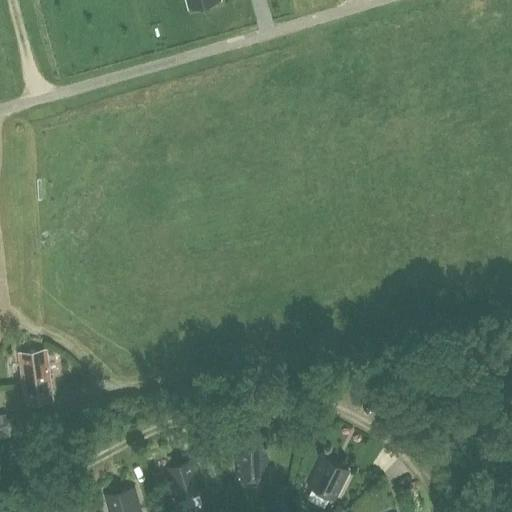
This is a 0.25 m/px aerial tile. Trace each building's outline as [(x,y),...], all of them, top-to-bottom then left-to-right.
[(194,0),(200,22),(230,14),(226,1),(229,0),(194,0)] [(53,413),(46,349),(20,352),(26,403),(27,403),(28,416),(53,413)] [(266,478),(264,445),(252,446),(252,449),(236,450),(237,480),(266,478)] [(203,490),(193,459),(181,463),(182,466),(166,471),(176,499),(203,490)] [(333,499),(348,470),(337,464),(336,466),(321,459),(308,486),(333,499)] [(273,495),(282,497),(284,485),(275,483),(273,495)] [(139,511),(133,486),(121,490),(121,492),(106,497),(109,511),(139,511)] [(220,500),(218,489),(209,490),(212,502),(220,500)] [(72,511),(70,502),(58,504),(58,507),(42,510),(42,511),(72,511)]
